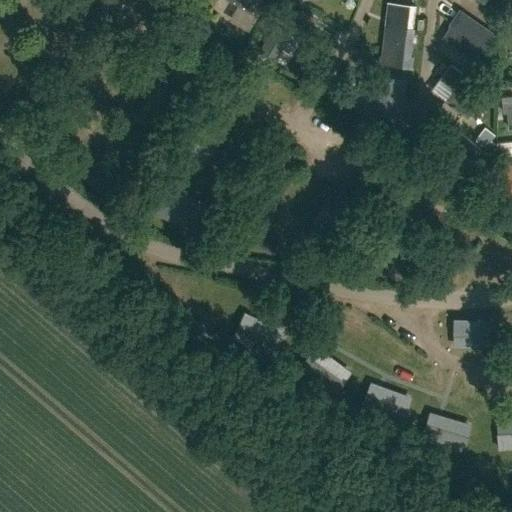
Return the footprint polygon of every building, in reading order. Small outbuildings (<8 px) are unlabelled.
[(260,0),(232,0),(257,15),(265,3),(260,0)] [(397,54),(411,56),(416,5),(403,3),(397,54)] [(451,23),(484,46),(493,33),(460,10),(451,23)] [(261,49),(275,58),(298,20),(284,11),(261,49)] [(291,64),(301,38),(290,34),(281,61),(291,64)] [(441,77),(458,89),(455,93),(452,90),(445,100),(466,117),(486,91),(451,64),(441,77)] [(360,71),(354,114),(400,121),(406,78),(360,71)] [(181,97),(167,88),(143,128),(157,137),(181,97)] [(178,155),(190,162),(214,125),(202,117),(178,155)] [(447,140),(479,165),(488,153),(455,128),(447,140)] [(258,181),(270,188),(292,149),(280,143),(258,181)] [(124,182),(90,153),(80,165),(113,194),(124,182)] [(501,191),(511,191),(511,166),(503,166),(501,191)] [(203,216),(159,197),(153,211),(197,230),(203,216)] [(354,207),(342,201),(322,241),(334,247),(354,207)] [(412,261),(418,216),(402,214),(396,259),(412,261)] [(276,250),(279,235),(234,225),(230,240),(276,250)] [(497,319),(453,318),(454,332),(498,333),(497,319)] [(239,322),(234,335),(274,352),(280,339),(239,322)] [(308,354),(300,366),(335,392),(344,380),(308,354)] [(366,392),(361,406),(402,421),(407,407),(366,392)] [(426,421),(421,436),(464,449),(468,434),(426,421)]
